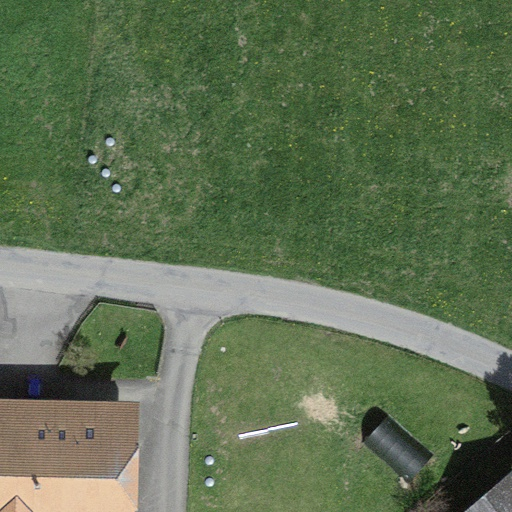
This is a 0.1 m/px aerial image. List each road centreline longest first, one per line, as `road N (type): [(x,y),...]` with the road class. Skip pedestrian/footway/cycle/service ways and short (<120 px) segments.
road 1 (unclassified): [(511,364),(369,312),(0,264)]
road 2 (track): [(185,284),(173,511)]
